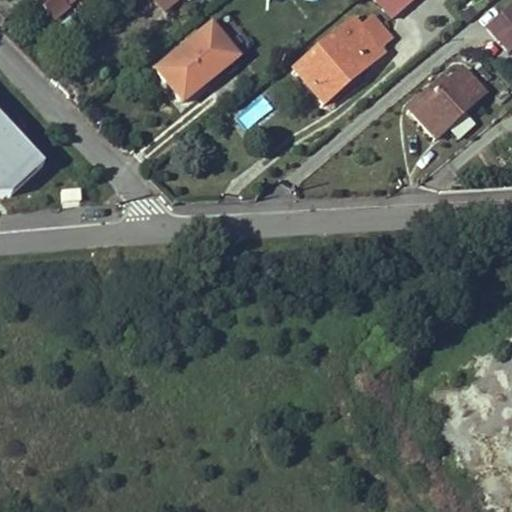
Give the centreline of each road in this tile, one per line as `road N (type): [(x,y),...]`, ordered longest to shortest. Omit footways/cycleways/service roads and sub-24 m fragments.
road 1 (residential): [(174,223),(511,203)]
road 2 (residential): [(0,37),(174,223)]
road 3 (residential): [(0,239),(174,223)]
